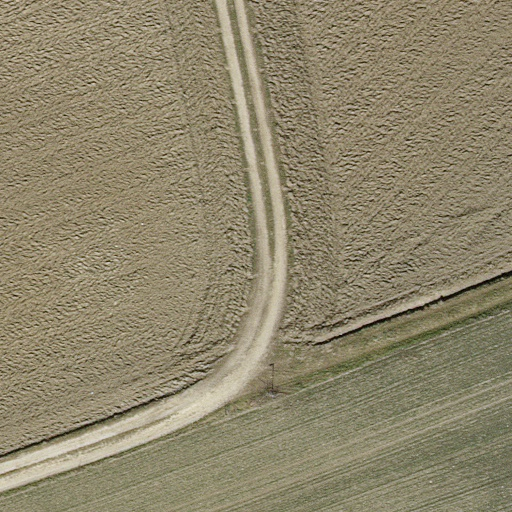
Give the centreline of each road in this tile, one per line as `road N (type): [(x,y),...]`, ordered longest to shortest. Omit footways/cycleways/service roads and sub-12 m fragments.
road 1 (track): [(220,0),(269,283),(257,363),(226,399),(0,480)]
road 2 (track): [(226,399),(511,293)]
